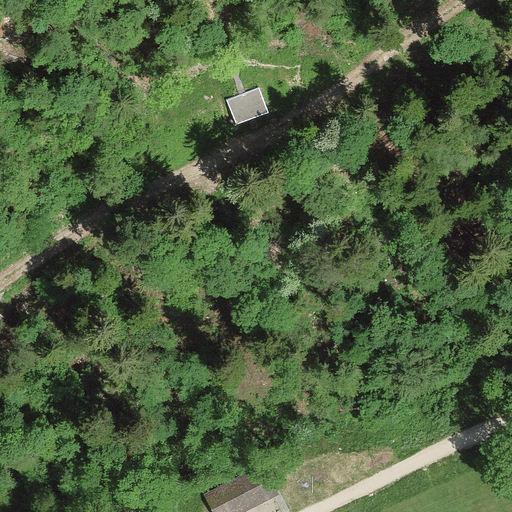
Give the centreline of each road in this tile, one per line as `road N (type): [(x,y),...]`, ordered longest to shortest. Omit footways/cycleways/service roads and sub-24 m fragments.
road 1 (track): [(0,275),(457,0)]
road 2 (track): [(511,422),(314,511)]
